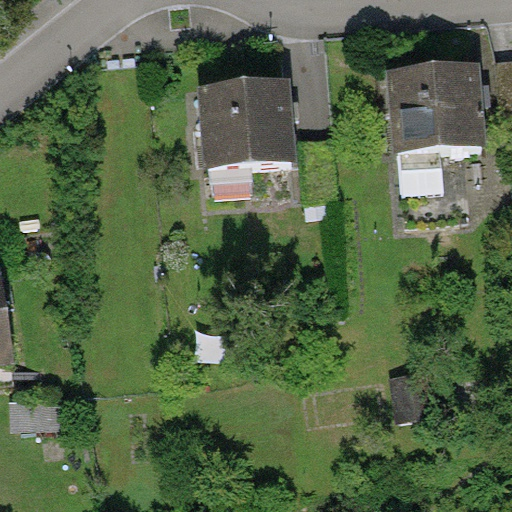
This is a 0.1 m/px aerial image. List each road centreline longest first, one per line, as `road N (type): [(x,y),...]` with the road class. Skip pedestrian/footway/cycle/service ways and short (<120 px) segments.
road 1 (residential): [(511,3),(327,16),(266,0)]
road 2 (residential): [(128,0),(0,101)]
